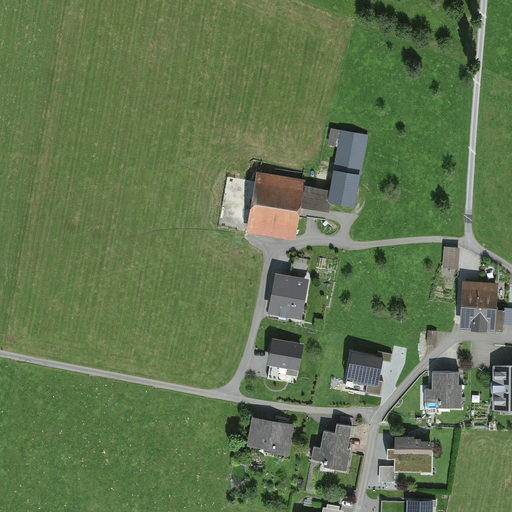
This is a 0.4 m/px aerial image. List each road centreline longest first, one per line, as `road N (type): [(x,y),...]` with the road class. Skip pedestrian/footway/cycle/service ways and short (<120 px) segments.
road 1 (residential): [(377,411),(260,403),(0,353)]
road 2 (track): [(468,243),(483,0)]
road 3 (residential): [(511,336),(451,341),(377,411)]
